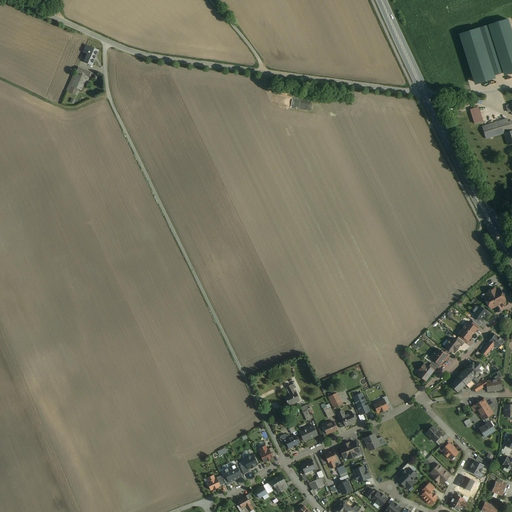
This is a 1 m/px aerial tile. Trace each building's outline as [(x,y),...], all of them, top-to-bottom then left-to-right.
[(511,33),(508,19),(457,34),(473,85),(495,79),(494,76),(503,73),(503,76),(511,73),(511,33)] [(94,49),(86,46),(84,51),(88,53),(84,62),(92,65),(97,52),(94,50),(94,49)] [(91,73),(78,67),(75,76),(76,76),(71,87),(77,89),(81,91),(84,83),(87,83),(91,73)] [(71,87),(76,76),(75,76),(73,75),(66,91),(75,95),(77,89),(71,87)] [(478,107),(470,110),(474,124),(481,122),(483,121),(478,107)] [(506,119),(482,127),(486,139),(504,133),(508,145),(511,144),(511,143),(511,124),(511,121),(508,123),(506,119)] [(499,289),(496,291),(494,289),(485,294),(487,296),(483,298),(487,305),(489,304),(491,308),(505,301),(499,289)] [(485,311),(482,308),(481,308),(477,305),(476,307),(475,306),(471,310),(473,311),(472,313),(476,316),(474,318),(478,321),(478,320),(479,319),(482,321),(483,319),(484,320),(487,316),(487,315),(488,314),(485,311)] [(479,326),(481,323),(478,320),(478,321),(474,318),(472,321),(474,322),(479,326)] [(471,324),(467,321),(465,324),(465,325),(461,331),(461,333),(460,335),(468,341),(471,336),(471,335),(476,329),(471,324)] [(504,341),(495,334),(489,341),(494,345),(498,349),(504,341)] [(459,338),(458,337),(458,338),(464,342),(466,344),(468,341),(460,335),(459,336),(460,337),(459,338)] [(455,341),(451,338),(448,342),(448,344),(446,347),(453,353),(453,352),(454,353),(460,345),(459,345),(460,344),(455,341)] [(461,346),(464,342),(459,338),(458,338),(455,341),(460,344),(459,345),(460,345),(461,346)] [(494,345),(489,341),(485,347),(489,351),(494,345)] [(485,347),(481,352),(485,356),(489,351),(485,347)] [(437,349),(430,358),(433,360),(440,365),(447,357),(447,356),(443,354),(437,349)] [(440,365),(433,360),(430,363),(436,368),(437,369),(440,365)] [(428,367),(424,363),(419,369),(420,372),(418,374),(426,380),(433,371),(433,370),(428,367)] [(475,365),(472,363),(466,369),(474,377),(478,372),(480,371),(478,368),(475,365)] [(466,369),(458,377),(465,384),(470,380),(474,384),(475,385),(479,381),(477,379),(474,377),(466,369)] [(497,375),(494,377),(495,380),(486,381),(485,381),(486,386),(487,392),(502,390),(500,379),(499,378),(497,375)] [(458,377),(450,385),(457,392),(465,384),(458,377)] [(485,379),(473,387),(476,392),(486,386),(485,381),(486,381),(485,379)] [(470,380),(465,384),(469,389),(474,384),(470,380)] [(291,385),(286,387),(290,395),(294,392),(291,385)] [(290,395),(284,397),(288,405),(292,403),(293,404),(299,401),(295,392),(294,392),(290,395)] [(337,393),(329,397),(334,408),(342,404),(337,393)] [(362,394),(353,398),(357,406),(365,403),(362,394)] [(390,404),(386,396),(382,398),(383,400),(386,406),(390,404)] [(484,399),(473,406),(476,410),(478,414),(489,407),(484,399)] [(383,400),(374,405),(377,413),(379,412),(380,412),(386,409),(387,408),(386,406),(383,400)] [(334,415),(330,403),(326,405),(325,403),(322,404),(327,418),(334,415)] [(365,403),(357,406),(361,414),(369,410),(365,403)] [(489,407),(478,414),(483,420),(488,417),(493,414),(489,407)] [(308,409),(302,412),(306,420),(312,417),(308,409)] [(344,415),(341,417),(342,421),(345,426),(355,422),(354,419),(352,415),(351,413),(344,415)] [(488,417),(483,420),(485,424),(479,429),(484,437),(495,430),(490,422),(491,421),(488,417)] [(469,419),(464,422),(467,427),(472,424),(469,419)] [(333,422),(323,426),(327,434),(336,430),(333,422)] [(312,425),(299,431),(304,441),(313,437),(312,435),(316,433),(312,425)] [(433,426),(425,433),(426,433),(425,434),(430,439),(431,437),(434,441),(441,434),(433,426)] [(284,434),(280,436),(280,437),(280,439),(281,440),(282,441),(283,441),(284,441),(285,442),(285,440),(290,437),(289,434),(287,435),(286,435),(285,434),(284,434)] [(373,434),(364,438),(367,446),(368,445),(370,449),(378,445),(375,440),(373,434)] [(290,437),(285,440),(285,442),(288,448),(298,443),(295,435),(290,437)] [(386,443),(382,437),(375,440),(378,445),(379,445),(379,446),(386,443)] [(440,438),(436,442),(440,446),(443,443),(445,442),(440,438)] [(357,448),(354,441),(349,444),(352,451),(348,452),(351,458),(356,455),(355,453),(358,452),(359,454),(362,453),(360,446),(357,448)] [(440,446),(438,448),(441,451),(442,451),(442,450),(446,446),(443,443),(440,446)] [(446,446),(442,450),(442,451),(444,453),(444,455),(446,456),(447,456),(450,459),(457,452),(449,443),(446,446)] [(352,451),(349,444),(346,445),(345,444),(342,445),(343,446),(340,447),(343,454),(342,455),(344,458),(347,457),(348,459),(351,458),(348,452),(352,451)] [(511,449),(511,448),(506,445),(503,449),(510,453),(511,449)] [(261,453),(259,453),(264,462),(268,460),(268,461),(270,459),(273,458),(272,457),(269,449),(267,450),(265,446),(259,449),(261,453)] [(332,451),(324,454),(328,463),(329,462),(331,469),(335,467),(332,461),(336,459),(332,451)] [(486,459),(491,462),(494,455),(489,453),(486,459)] [(243,460),(248,469),(257,465),(253,455),(243,460)] [(508,457),(507,456),(502,465),(505,466),(504,467),(509,470),(510,469),(511,470),(511,458),(510,457),(509,457),(508,457)] [(311,460),(301,465),(304,473),(310,470),(311,471),(315,469),(311,460)] [(484,465),(474,460),(472,463),(470,467),(468,471),(478,476),(480,473),(482,469),(484,465)] [(412,467),(408,463),(402,469),(404,471),(405,471),(409,468),(410,469),(412,467)] [(223,471),(229,483),(242,477),(236,464),(223,471)] [(343,465),(336,468),(339,475),(346,472),(343,465)] [(438,465),(430,473),(432,475),(432,476),(438,482),(439,482),(441,484),(449,476),(438,465)] [(354,470),(358,482),(367,478),(368,478),(365,471),(363,467),(354,470)] [(410,469),(409,468),(405,471),(404,471),(402,473),(403,474),(397,480),(404,487),(405,486),(408,489),(414,483),(411,480),(416,475),(410,469)] [(221,486),(217,478),(215,479),(213,475),(207,478),(209,482),(207,483),(211,491),(213,490),(219,487),(221,486)] [(222,475),(217,478),(221,486),(226,483),(222,475)] [(281,475),(271,481),(274,486),(275,489),(278,493),(283,491),(280,486),(285,483),(281,475)] [(460,486),(469,491),(474,482),(465,476),(460,486)] [(319,479),(308,483),(309,485),(310,485),(312,490),(313,489),(314,490),(324,486),(321,478),(319,479)] [(268,482),(263,486),(266,491),(271,488),(271,487),(268,482)] [(338,485),(342,494),(351,491),(347,482),(338,485)] [(433,494),(430,491),(434,488),(429,483),(423,489),(425,491),(421,496),(429,504),(436,497),(435,496),(436,496),(434,494),(433,494)] [(500,485),(495,483),(492,490),(502,494),(503,491),(504,492),(506,488),(505,488),(505,487),(503,486),(503,485),(501,484),(500,485)] [(266,491),(263,486),(254,491),(256,493),(254,494),(257,497),(258,497),(259,498),(267,493),(266,491)] [(387,499),(378,492),(372,499),(381,506),(387,499)] [(462,498),(455,494),(449,505),(458,510),(460,507),(465,509),(468,503),(466,503),(463,501),(464,499),(462,498)] [(245,496),(237,501),(242,508),(250,504),(250,503),(248,501),(245,496)] [(343,501),(334,511),(340,511),(341,511),(351,511),(353,510),(343,501)] [(386,511),(384,511),(398,511),(401,509),(398,506),(396,504),(395,504),(392,502),(385,510),(386,511)]
